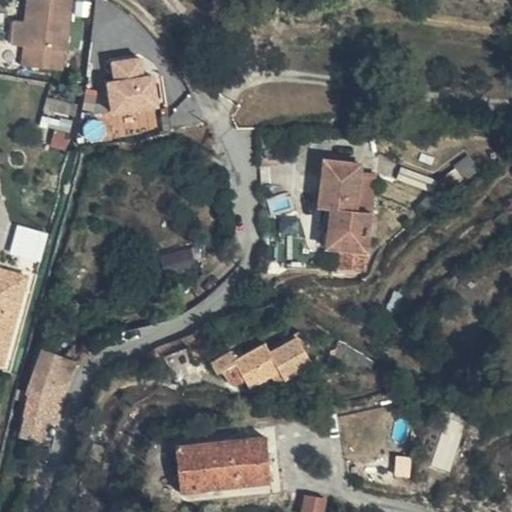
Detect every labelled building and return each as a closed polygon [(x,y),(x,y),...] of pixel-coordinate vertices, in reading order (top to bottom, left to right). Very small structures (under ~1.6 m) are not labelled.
[(18,0),(17,10),(13,34),(9,53),(49,60),(60,0),(18,0)] [(13,34),(17,10),(5,7),(1,31),(13,34)] [(162,106),(159,69),(147,70),(145,53),(112,57),(114,77),(107,78),(111,111),(162,106)] [(46,118),(71,124),(75,107),(50,101),(46,118)] [(345,163),(309,160),(306,199),(322,201),(321,207),(316,207),(314,248),(333,249),(332,272),(355,272),(357,199),(344,198),(345,163)] [(13,251),(43,259),(51,230),(20,222),(13,251)] [(180,263),(174,243),(149,252),(156,272),(180,263)] [(0,261),(0,364),(10,367),(33,270),(0,261)] [(264,323),(253,313),(231,333),(227,330),(204,349),(196,342),(177,360),(187,370),(201,357),(222,379),(242,362),(251,369),(277,345),(260,327),(264,323)] [(40,349),(33,396),(51,397),(57,352),(40,349)] [(33,396),(31,410),(56,415),(67,353),(57,352),(51,397),(33,396)] [(28,432),(50,434),(55,421),(56,415),(31,410),(28,432)] [(263,474),(258,431),(252,429),(172,441),(179,487),(263,474)] [(316,511),(320,488),(301,487),(298,507),(297,511),(316,511)]
